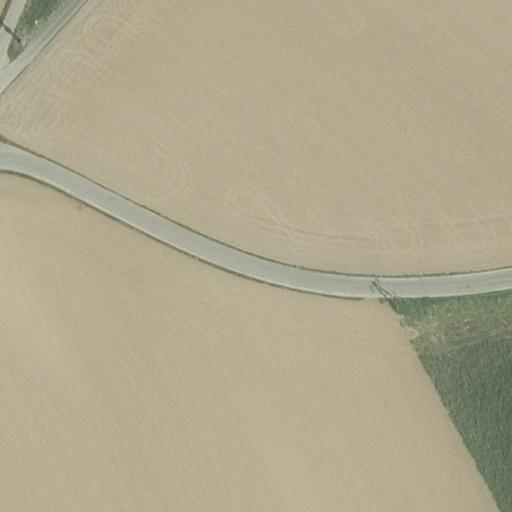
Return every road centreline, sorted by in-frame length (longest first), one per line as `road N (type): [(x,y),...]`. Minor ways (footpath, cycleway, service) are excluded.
road 1 (unclassified): [(511,278),(425,288),(265,270),(22,160),(0,158)]
road 2 (residential): [(0,90),(86,0)]
